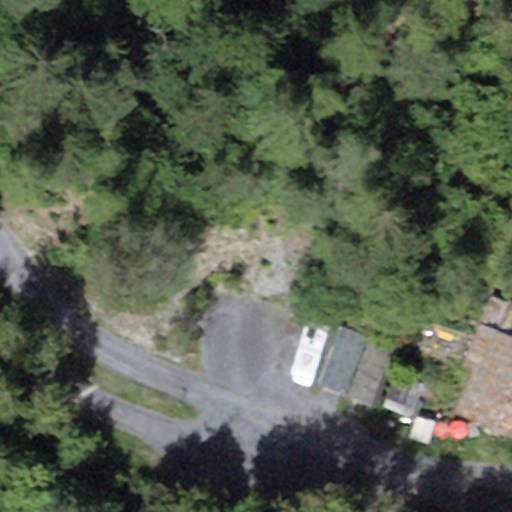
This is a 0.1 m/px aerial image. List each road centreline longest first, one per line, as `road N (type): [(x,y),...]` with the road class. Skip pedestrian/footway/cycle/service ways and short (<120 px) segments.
road 1 (track): [(221,400),(98,343),(38,303),(15,277),(0,238)]
road 2 (residential): [(457,511),(221,400)]
